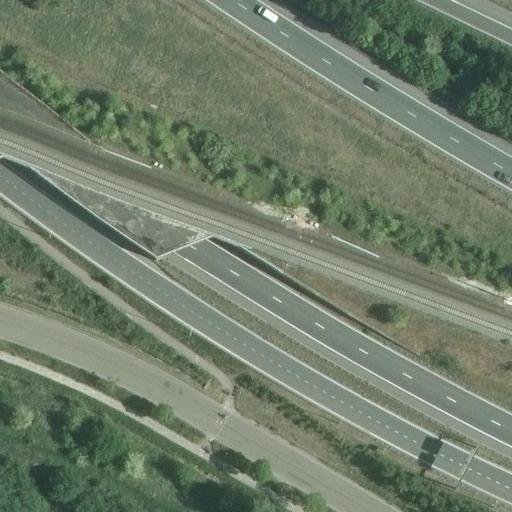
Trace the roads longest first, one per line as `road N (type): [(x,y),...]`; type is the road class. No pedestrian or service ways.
road 1 (motorway): [(0,106),(194,250),(382,365),(511,432)]
road 2 (motorway): [(0,171),(268,354),(511,482)]
road 3 (tertiary): [(0,322),(149,385),(365,511)]
road 4 (motorway): [(511,175),(228,0)]
